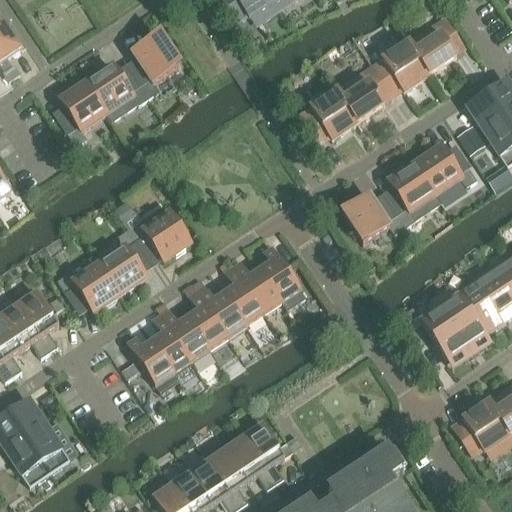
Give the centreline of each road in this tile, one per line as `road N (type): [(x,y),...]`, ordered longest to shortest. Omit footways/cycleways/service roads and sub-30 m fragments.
road 1 (residential): [(0,407),(285,217)]
road 2 (residential): [(285,217),(511,64)]
road 3 (residential): [(285,217),(416,417)]
road 4 (residential): [(0,102),(154,0)]
road 5 (residential): [(273,511),(416,417)]
